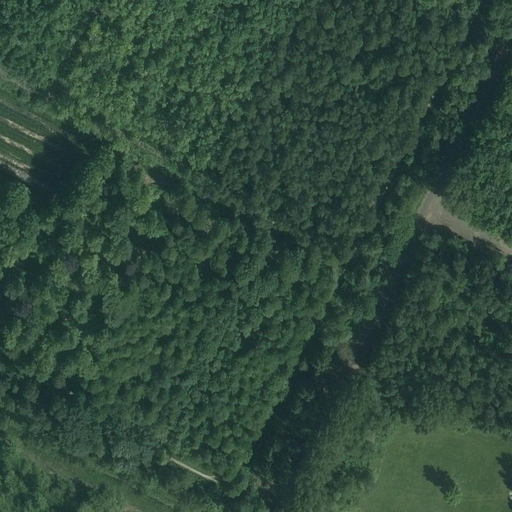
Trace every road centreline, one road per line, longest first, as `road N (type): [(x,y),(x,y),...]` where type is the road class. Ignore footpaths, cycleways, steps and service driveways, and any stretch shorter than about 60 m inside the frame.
road 1 (track): [(0,92),(343,269)]
road 2 (track): [(0,411),(198,511)]
road 3 (track): [(160,511),(0,429)]
